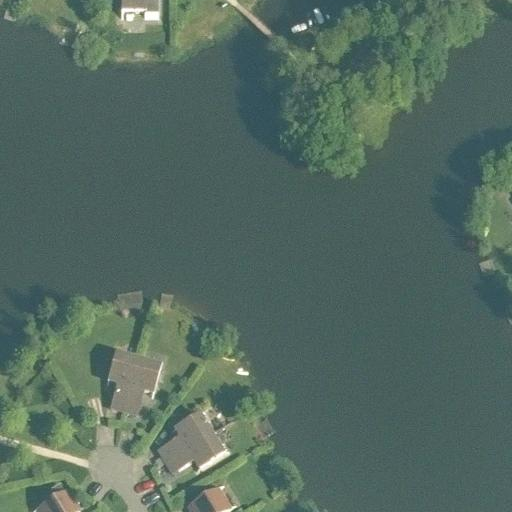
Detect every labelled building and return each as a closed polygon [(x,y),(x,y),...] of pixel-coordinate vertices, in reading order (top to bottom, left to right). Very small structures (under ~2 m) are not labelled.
[(120,0),(120,17),(144,17),(144,23),(157,23),(157,0),(120,0)] [(358,61),(345,52),(341,58),(343,69),(349,74),(358,61)] [(107,385),(117,388),(112,407),(110,413),(123,417),(138,365),(125,361),(126,356),(116,353),(107,385)] [(138,365),(123,417),(136,420),(138,414),(143,395),(153,398),(162,366),(152,363),(150,368),(138,365)] [(164,452),(158,456),(165,467),(211,439),(204,427),(209,424),(204,415),(175,433),(180,442),(163,452),(164,452)] [(211,439),(165,467),(172,479),(178,475),(178,476),(194,465),(200,474),(229,456),(223,447),(218,450),(211,439)] [(51,494),(56,503),(64,497),(59,489),(51,494)] [(228,511),(217,494),(187,511),(228,511)] [(56,503),(40,511),(76,511),(67,496),(64,497),(56,503)]
